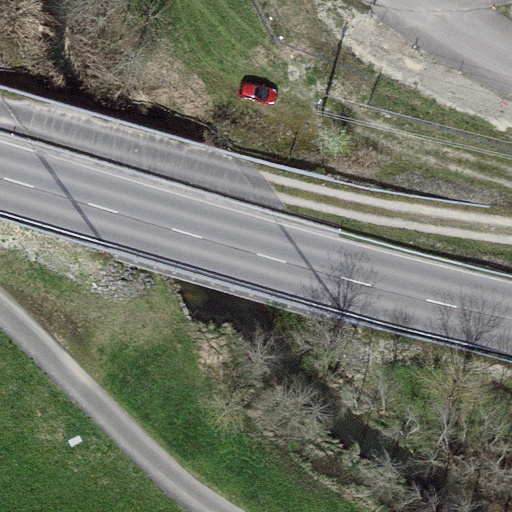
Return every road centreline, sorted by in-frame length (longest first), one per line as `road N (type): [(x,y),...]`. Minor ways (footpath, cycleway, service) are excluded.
road 1 (secondary): [(511,318),(0,178)]
road 2 (track): [(0,106),(280,186),(511,228)]
road 3 (track): [(0,303),(209,511)]
